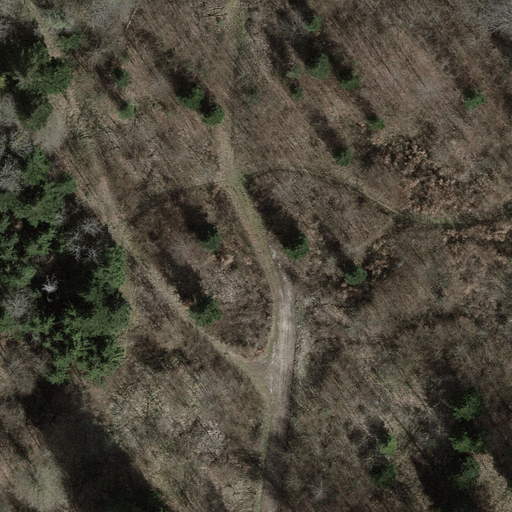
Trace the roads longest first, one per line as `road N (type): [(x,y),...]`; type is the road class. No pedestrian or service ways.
road 1 (track): [(232,0),(219,120),(222,175),(267,258),(277,303),(272,511)]
road 2 (track): [(277,382),(188,323),(154,274),(80,101),(20,0)]
